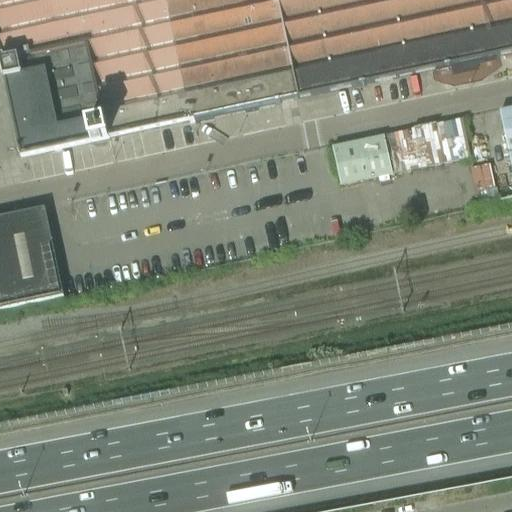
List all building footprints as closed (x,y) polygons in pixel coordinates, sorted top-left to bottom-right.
[(192,122),(166,0),(0,0),(0,61),(21,160),(192,122)] [(166,0),(192,122),(198,121),(200,124),(204,123),(206,119),(295,101),(273,0),(166,0)] [(511,0),(273,0),(295,101),(511,54),(511,0)] [(511,111),(500,114),(511,170),(511,111)] [(470,159),(463,121),(385,137),(393,175),(470,159)] [(384,138),(332,149),(340,187),(392,176),(384,138)] [(0,312),(64,299),(45,209),(0,218),(0,312)]
